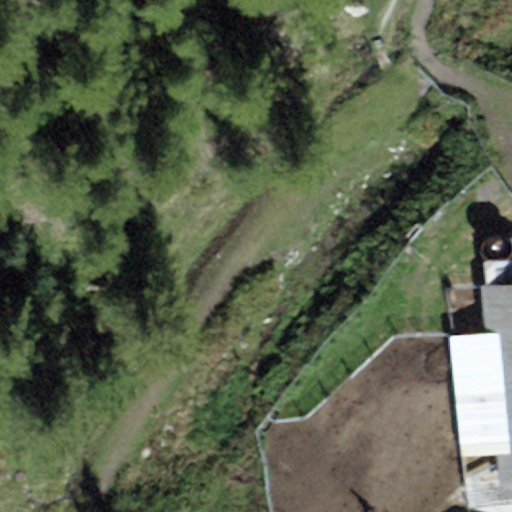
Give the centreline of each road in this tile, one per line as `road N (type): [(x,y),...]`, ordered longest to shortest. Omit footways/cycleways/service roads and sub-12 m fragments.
road 1 (unknown): [(511,151),(435,255),(348,511)]
road 2 (unknown): [(511,120),(361,35)]
